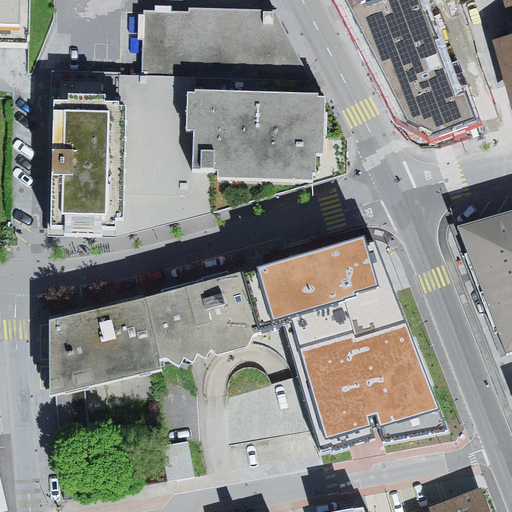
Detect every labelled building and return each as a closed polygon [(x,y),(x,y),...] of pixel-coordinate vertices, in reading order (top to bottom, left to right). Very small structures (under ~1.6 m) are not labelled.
[(18,0),(0,0),(0,53),(18,54),(18,0)] [(428,0),(334,0),(396,124),(431,143),(480,129),(428,0)] [(511,0),(504,0),(510,22),(511,27),(511,60),(480,71),(500,143),(511,139),(511,0)] [(275,10),(125,5),(126,69),(126,244),(358,170),(275,10)] [(126,69),(43,69),(42,244),(126,244),(126,69)] [(511,212),(450,234),(501,374),(511,370),(511,212)] [(369,239),(265,268),(282,331),(320,453),(374,438),(368,416),(376,414),(385,442),(452,433),(369,239)] [(144,302),(48,325),(50,407),(161,380),(159,372),(165,370),(178,376),(183,369),(192,373),(197,366),(205,369),(211,362),(218,366),(246,360),(252,348),(263,345),(261,337),(282,331),(265,268),(144,302)] [(171,442),(173,475),(194,474),(192,441),(171,442)] [(488,511),(480,490),(418,511),(488,511)]
